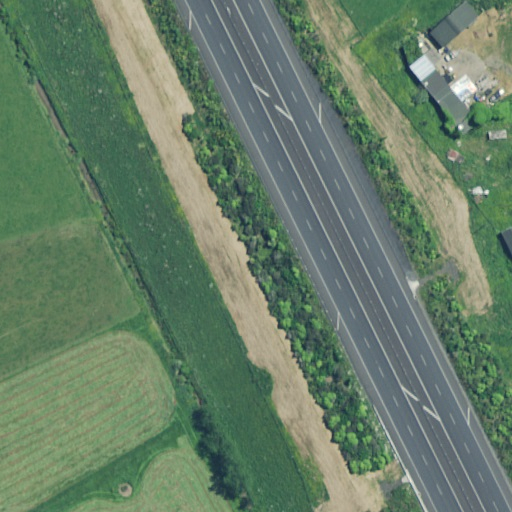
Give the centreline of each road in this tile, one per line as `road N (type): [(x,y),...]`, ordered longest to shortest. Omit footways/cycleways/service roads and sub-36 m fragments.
road 1 (motorway): [(448,511),(197,0)]
road 2 (motorway): [(249,0),(499,511)]
